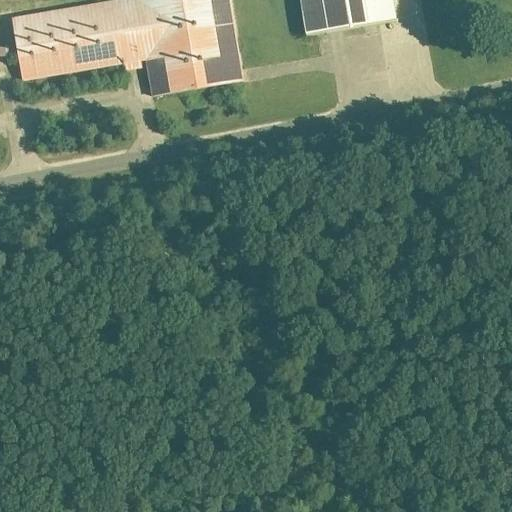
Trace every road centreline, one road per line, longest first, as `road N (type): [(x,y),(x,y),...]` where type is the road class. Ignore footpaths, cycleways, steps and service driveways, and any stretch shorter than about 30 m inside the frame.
road 1 (residential): [(0,191),(511,90)]
road 2 (track): [(145,163),(372,511)]
